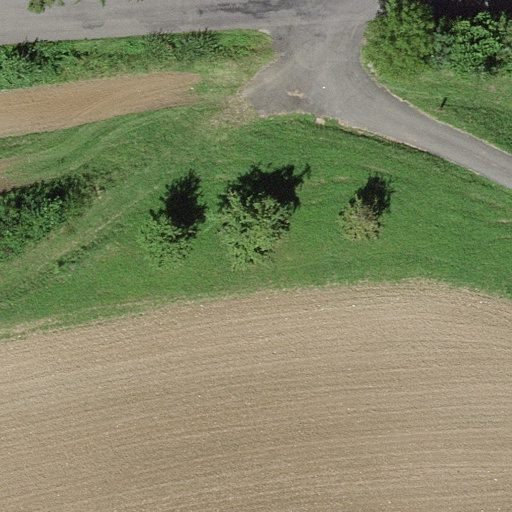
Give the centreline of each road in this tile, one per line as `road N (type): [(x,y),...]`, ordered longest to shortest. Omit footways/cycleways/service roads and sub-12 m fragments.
road 1 (track): [(0,284),(254,104),(323,86)]
road 2 (unclassified): [(0,23),(317,13)]
road 3 (unclassified): [(511,171),(323,86),(317,13)]
road 4 (unclassified): [(317,13),(511,4)]
